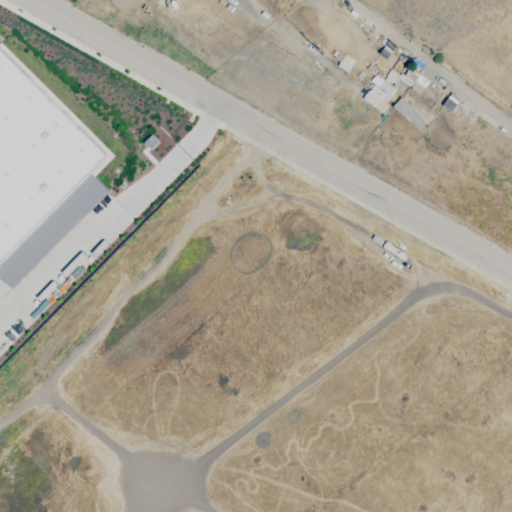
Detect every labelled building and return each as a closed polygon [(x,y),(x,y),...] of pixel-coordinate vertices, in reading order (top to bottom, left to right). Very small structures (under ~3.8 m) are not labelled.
[(0,266),(3,261),(57,208),(57,212),(63,214),(69,202),(71,219),(70,222),(71,232),(74,226),(72,208),(78,213),(79,222),(109,191),(93,175),(105,154),(0,48),(0,266)] [(398,75),(391,69),(383,80),(378,76),(362,97),(378,110),(394,88),(390,85),(398,75)] [(420,92),(428,81),(417,73),(416,75),(409,71),(403,80),(420,92)] [(393,104),(417,131),(426,123),(402,97),(393,104)] [(0,279),(0,297),(2,299),(21,279),(12,271),(2,281),(0,279)]
